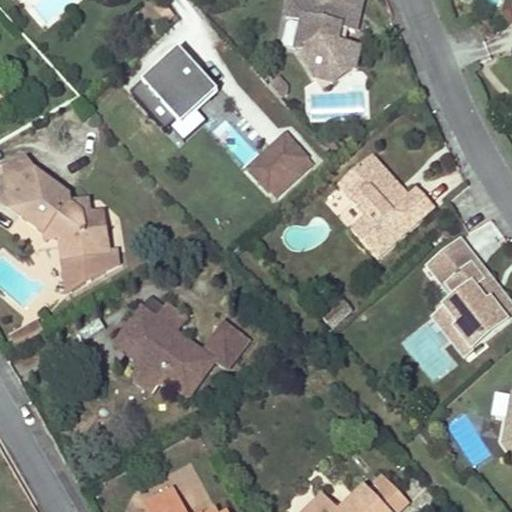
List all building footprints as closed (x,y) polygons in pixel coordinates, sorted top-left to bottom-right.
[(286,0),(283,14),(302,18),(295,48),(339,57),(348,52),(346,44),(336,42),(340,27),(349,28),(355,30),(362,0),(286,0)] [(340,27),(336,42),(346,44),(349,28),(340,27)] [(355,66),(359,47),(346,44),(348,52),(339,57),(295,48),(314,76),(331,80),(355,66)] [(216,89),(182,52),(133,96),(167,134),(216,89)] [(268,83),(281,98),(287,92),(287,83),(279,73),(268,83)] [(272,192),(309,158),(288,136),(251,170),(272,192)] [(395,183),(372,156),(345,181),(359,197),(352,204),(363,217),(355,224),(350,229),(378,260),(434,209),(414,189),(407,195),(401,201),(389,188),(395,183)] [(101,212),(92,214),(83,216),(69,206),(68,197),(33,171),(28,172),(6,200),(21,211),(18,215),(44,234),(47,229),(57,237),(61,259),(89,256),(105,236),(101,212)] [(28,172),(3,175),(6,200),(28,172)] [(359,197),(345,181),(338,187),(352,204),(359,197)] [(389,188),(401,201),(407,195),(395,183),(389,188)] [(324,200),(337,215),(351,205),(338,189),(324,200)] [(92,214),(101,212),(90,201),(69,206),(83,216),(92,214)] [(47,229),(44,234),(45,240),(57,237),(47,229)] [(105,236),(89,256),(107,253),(105,236)] [(459,245),(428,269),(454,300),(445,308),(460,327),(456,330),(472,351),(511,318),(511,309),(501,296),(496,301),(469,268),(474,264),(459,245)] [(107,253),(61,259),(65,290),(116,265),(115,253),(107,253)] [(474,264),(469,268),(496,301),(501,296),(474,264)] [(185,319),(175,311),(164,304),(150,323),(136,313),(119,337),(133,347),(127,355),(140,364),(134,371),(148,380),(159,378),(187,399),(216,359),(230,369),(250,341),(225,324),(205,352),(176,331),(185,319)] [(433,318),(465,357),(472,351),(456,330),(460,327),(445,308),(433,318)] [(11,336),(16,346),(42,330),(37,321),(11,336)] [(133,347),(119,337),(113,345),(127,355),(133,347)] [(148,380),(134,371),(131,376),(151,392),(159,378),(148,380)] [(511,397),(503,443),(511,455),(511,397)] [(387,484),(373,496),(349,469),(320,494),(309,482),(282,507),(286,511),(398,511),(406,505),(387,484)] [(303,475),(275,499),(282,507),(309,482),(303,475)] [(174,488),(142,504),(146,511),(166,511),(182,504),(174,488)]
